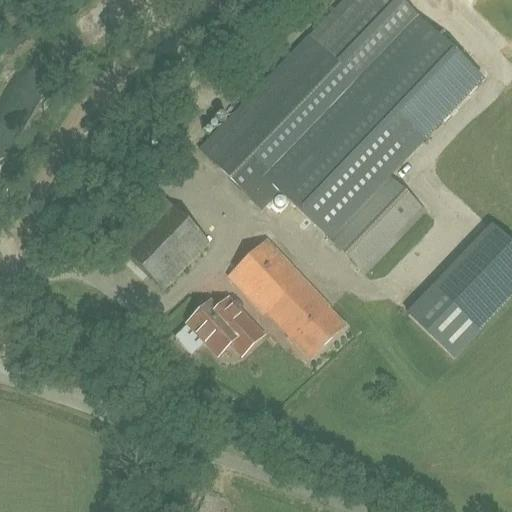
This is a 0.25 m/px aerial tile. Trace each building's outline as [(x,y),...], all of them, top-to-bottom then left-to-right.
[(398,0),(347,0),(309,40),(201,152),(260,209),(277,192),(326,238),(340,224),(386,175),(479,78),(432,33),(398,0)] [(186,118),(164,81),(144,92),(166,130),(186,118)] [(340,224),(326,238),(365,275),(425,212),(386,175),(340,224)] [(134,263),(163,292),(209,244),(180,216),(157,193),(111,241),(134,263)] [(511,248),(492,229),(408,317),(453,361),(511,298),(511,248)] [(310,359),(344,327),(265,244),(229,278),(264,316),(267,313),(310,359)] [(210,304),(188,325),(219,357),(232,345),(243,356),(263,337),(228,301),(217,311),(210,304)]
